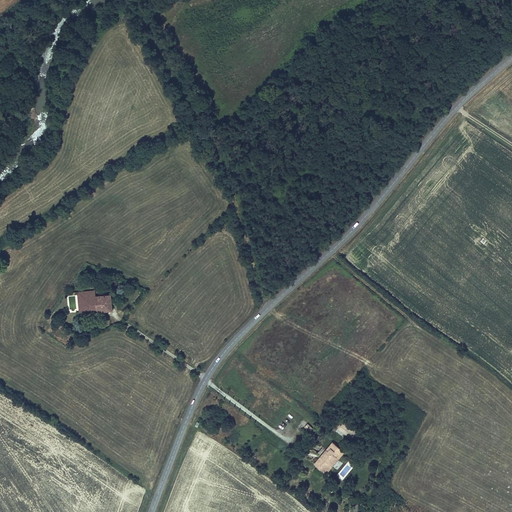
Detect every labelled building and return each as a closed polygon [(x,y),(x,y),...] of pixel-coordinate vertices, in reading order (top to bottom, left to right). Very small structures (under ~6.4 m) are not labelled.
[(95,296),(78,297),(79,313),(112,310),(110,294),(95,296)] [(352,426),(349,431),(354,435),(357,430),(352,426)] [(316,464),(324,472),(342,450),(334,443),(316,464)] [(342,450),(324,472),(326,473),(344,452),(342,450)] [(356,503),(352,511),(359,511),(362,505),(356,503)]
